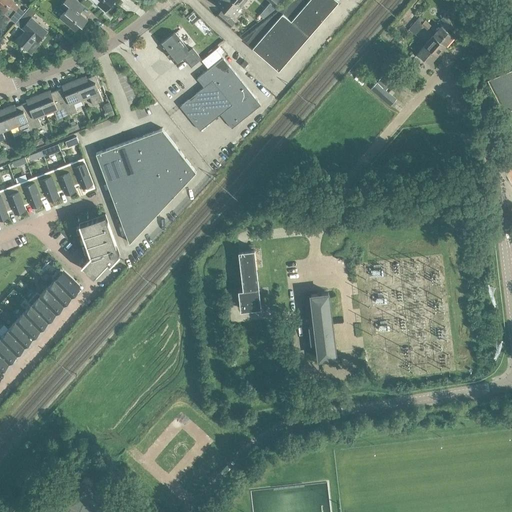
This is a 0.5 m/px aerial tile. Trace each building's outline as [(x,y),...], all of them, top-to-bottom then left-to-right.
[(8,20),(19,8),(13,2),(14,0),(13,0),(0,0),(0,13),(2,15),(8,20)] [(82,25),(88,18),(80,12),(84,7),(76,0),(65,0),(64,1),(70,6),(60,17),(75,30),(80,24),(82,25)] [(92,0),(105,11),(114,0),(92,0)] [(232,16),(240,7),(232,0),(220,0),(218,3),(232,16)] [(308,0),(307,2),(324,18),(339,1),(337,0),(308,0)] [(283,13),(268,30),(294,53),(324,18),(307,2),(291,20),(283,13)] [(40,44),(38,42),(47,31),(31,17),(36,12),(30,7),(19,19),(25,24),(22,28),(25,31),(16,41),(27,50),(32,54),(40,44)] [(231,27),(236,22),(223,10),(218,16),(231,27)] [(408,25),(414,19),(408,14),(402,20),(408,25)] [(449,30),(454,23),(445,15),(441,19),(444,23),(443,25),(449,30)] [(294,53),(268,30),(261,25),(243,39),(253,48),(279,70),(294,53)] [(434,35),(445,46),(454,36),(442,26),(434,35)] [(189,51),(174,33),(160,44),(175,63),(183,56),(191,66),(200,59),(192,49),(189,51)] [(438,55),(445,46),(434,35),(426,44),(438,55)] [(429,64),(438,55),(426,44),(418,53),(429,64)] [(232,128),(261,105),(223,58),(216,49),(202,61),(209,69),(197,78),(204,87),(180,106),(200,130),(221,114),(232,128)] [(416,66),(420,62),(414,57),(411,61),(416,66)] [(511,127),(511,66),(488,79),(511,127)] [(390,67),(380,78),(389,87),(399,75),(390,67)] [(364,85),(371,77),(363,70),(355,78),(364,85)] [(74,81),(81,99),(89,96),(93,105),(103,101),(98,89),(101,88),(95,75),(87,78),(86,76),(74,81)] [(396,100),(386,91),(389,87),(380,78),(371,88),(391,105),(396,100)] [(74,103),(81,99),(74,81),(62,86),(63,89),(57,91),(67,116),(77,112),(74,103)] [(67,116),(57,91),(51,93),(50,90),(38,95),(46,114),(53,111),(57,120),(67,116)] [(38,117),(46,114),(38,95),(26,100),(27,102),(21,105),(31,130),(42,126),(38,117)] [(26,132),(31,130),(21,105),(16,107),(15,105),(3,109),(10,128),(18,125),(21,134),(26,132)] [(2,131),(10,128),(3,109),(0,110),(0,142),(6,140),(2,131)] [(160,151),(176,145),(162,128),(153,132),(160,151)] [(163,160),(160,151),(153,132),(125,142),(135,171),(144,167),(148,176),(167,170),(163,160)] [(107,181),(135,171),(125,142),(96,153),(107,181)] [(163,160),(182,154),(176,145),(160,151),(163,160)] [(167,170),(189,162),(182,154),(163,160),(167,170)] [(84,158),(67,165),(74,185),(80,183),(82,186),(85,185),(87,190),(93,188),(93,187),(95,187),(84,158)] [(167,170),(176,194),(196,172),(189,162),(167,170)] [(67,165),(50,171),(58,191),(64,189),(65,193),(68,192),(75,189),(76,189),(74,185),(67,165)] [(151,186),(148,176),(144,167),(135,171),(107,181),(114,200),(133,193),(151,186)] [(160,210),(176,194),(167,170),(148,176),(151,186),(160,210)] [(58,191),(50,171),(33,178),(41,198),(47,195),(48,199),(51,198),(51,199),(58,196),(59,195),(58,191)] [(33,178),(16,184),(24,204),(30,202),(31,206),(34,205),(41,203),(41,202),(42,202),(41,198),(33,178)] [(16,184),(0,190),(0,192),(7,211),(13,209),(14,213),(17,212),(24,209),(25,208),(24,204),(16,184)] [(145,226),(160,210),(151,186),(133,193),(145,226)] [(0,192),(0,218),(1,218),(8,215),(7,215),(9,215),(7,211),(0,192)] [(129,243),(145,226),(133,193),(114,200),(129,243)] [(91,254),(82,264),(94,275),(108,261),(110,263),(120,253),(106,213),(80,223),(91,254)] [(242,310),(262,308),(256,250),(240,252),(244,289),(240,290),(242,310)] [(52,275),(56,278),(72,293),(80,285),(60,267),(52,275)] [(369,277),(382,274),(381,267),(367,270),(369,277)] [(56,278),(48,286),(64,301),(72,293),(56,278)] [(48,286),(40,295),(56,310),(64,301),(48,286)] [(29,300),(32,303),(48,318),(56,310),(40,295),(37,292),(29,300)] [(336,355),(329,293),(312,295),(315,326),(310,327),(313,345),(318,345),(320,362),(334,360),(334,363),(342,362),(341,354),(336,355)] [(32,303),(24,311),(40,326),(48,318),(32,303)] [(24,311),(17,320),(33,335),(40,326),(24,311)] [(17,320),(9,328),(25,343),(33,335),(17,320)] [(9,328),(1,336),(17,351),(25,343),(9,328)] [(0,335),(0,351),(9,360),(17,351),(1,336),(0,335)] [(0,351),(0,366),(1,368),(9,360),(0,351)] [(98,508),(104,494),(79,482),(72,497),(73,497),(69,506),(68,506),(65,511),(94,511),(97,508),(98,508)]
